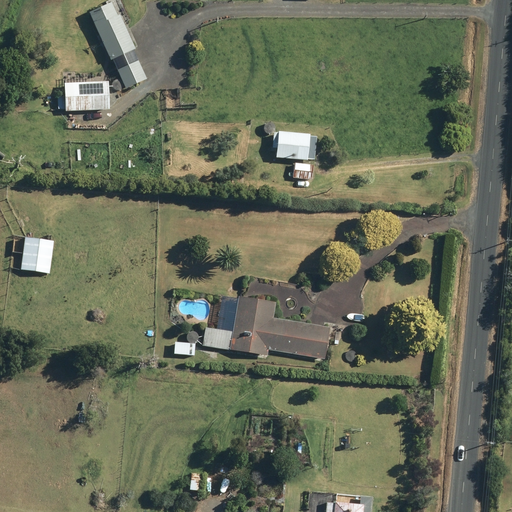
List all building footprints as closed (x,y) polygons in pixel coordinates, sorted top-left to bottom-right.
[(114,4),(91,15),(113,60),(115,60),(130,90),(148,81),(133,51),(136,49),(114,4)] [(68,109),(69,112),(111,111),(111,101),(116,101),(116,94),(111,95),(111,85),(68,86),(68,97),(61,97),(62,109),(68,109)] [(317,136),(276,134),(276,149),(279,149),(279,158),(297,159),(296,178),(315,179),(317,136)] [(55,243),(29,240),(25,270),(52,273),(55,243)] [(276,304),(240,299),(232,351),(269,356),(270,351),(328,359),(333,327),(274,319),(276,304)] [(195,345),(175,344),(175,356),(195,357),(195,345)] [(238,469),(216,469),(215,495),(238,495),(238,469)] [(205,477),(187,476),(186,491),(205,492),(205,477)] [(362,511),(363,505),(328,503),(327,511),(362,511)]
